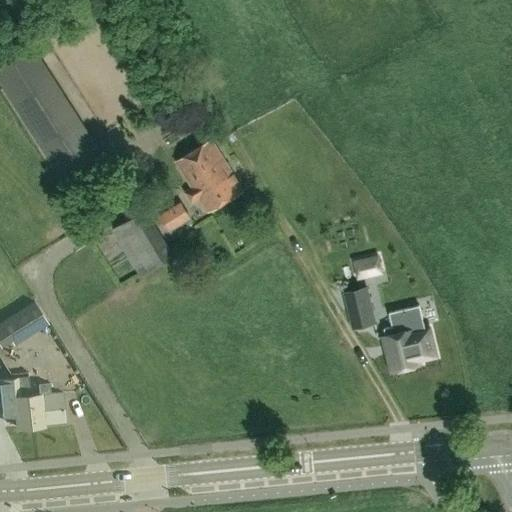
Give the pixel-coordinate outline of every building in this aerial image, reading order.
[(106,162),(27,38),(0,55),(0,83),(66,187),(106,162)] [(207,212),(243,191),(210,139),(175,161),(207,212)] [(167,258),(140,212),(112,229),(140,275),(167,258)] [(356,279),(365,277),(360,258),(352,260),(356,279)] [(342,292),(351,328),(374,323),(366,286),(342,292)] [(34,301),(0,322),(0,345),(2,348),(12,342),(15,346),(49,324),(34,301)] [(391,370),(419,363),(411,330),(383,337),(391,370)] [(43,423),(39,393),(20,395),(18,377),(0,379),(0,398),(2,418),(16,416),(18,427),(43,424),(43,423)] [(39,393),(43,423),(65,420),(62,392),(50,393),(49,383),(39,384),(40,393),(39,393)]
